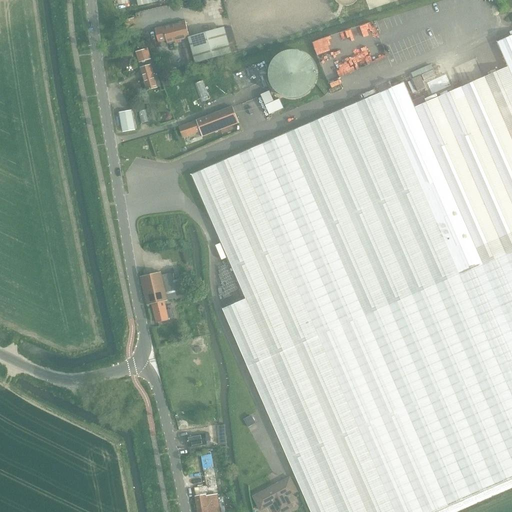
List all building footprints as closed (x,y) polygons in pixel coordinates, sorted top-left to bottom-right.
[(167,44),(175,42),(175,44),(181,42),(180,40),(187,38),(189,38),(189,37),(185,21),(170,25),(155,29),(158,43),(166,41),(167,44)] [(327,81),(353,73),(347,52),(374,43),(368,23),(314,40),(327,81)] [(224,27),(189,37),(189,38),(187,38),(193,57),(190,58),(191,64),(231,53),(224,27)] [(310,511),(433,511),(511,478),(511,35),(497,42),(508,67),(414,108),(404,83),(192,175),(246,299),(222,309),(310,511)] [(147,48),(135,52),(138,63),(150,59),(147,48)] [(290,98),(292,98),(295,98),(297,98),(299,97),(302,96),(304,95),(306,94),(308,92),(310,90),(311,88),(313,86),(314,84),(315,82),(316,79),(316,77),(316,74),(316,72),(316,69),(315,67),(314,65),(313,62),(311,60),(310,58),(308,57),(306,55),(304,54),(302,52),(299,52),(297,51),(295,51),(292,50),(290,51),(287,51),(285,52),(282,52),(280,54),(278,55),(276,57),(274,58),(273,60),(271,62),(270,65),(269,67),(269,69),(268,72),(268,74),(268,77),(269,79),(269,82),(270,84),(271,86),(273,88),(274,90),(276,92),(278,94),(280,95),(282,96),(285,97),(287,98),(290,98)] [(147,90),(160,86),(157,75),(153,76),(150,65),(140,68),(147,90)] [(433,70),(421,75),(424,81),(436,76),(433,70)] [(425,88),(420,76),(412,79),(417,92),(425,88)] [(196,83),(203,101),(210,98),(203,80),(196,83)] [(279,99),(273,102),(269,91),(260,95),(264,105),(269,114),(283,108),(279,99)] [(202,137),(209,134),(238,122),(232,107),(203,118),(178,127),(182,138),(200,132),(202,137)] [(123,133),(135,130),(131,111),(119,113),(123,133)] [(140,277),(147,305),(152,304),(156,323),(168,320),(167,318),(172,317),(171,309),(166,310),(164,301),(166,301),(177,298),(175,293),(183,290),(181,279),(173,280),(171,273),(161,275),(160,272),(140,277)] [(250,416),(243,420),(248,428),(254,424),(250,416)] [(217,446),(223,445),(226,445),(224,427),(216,427),(217,446)] [(206,444),(206,442),(210,441),(209,433),(186,437),(187,447),(206,444)] [(289,477),(253,497),(260,511),(273,504),(277,511),(283,511),(293,507),(287,496),(297,491),(289,477)] [(195,498),(197,511),(214,511),(214,510),(216,509),(216,505),(213,506),(211,495),(195,498)]
